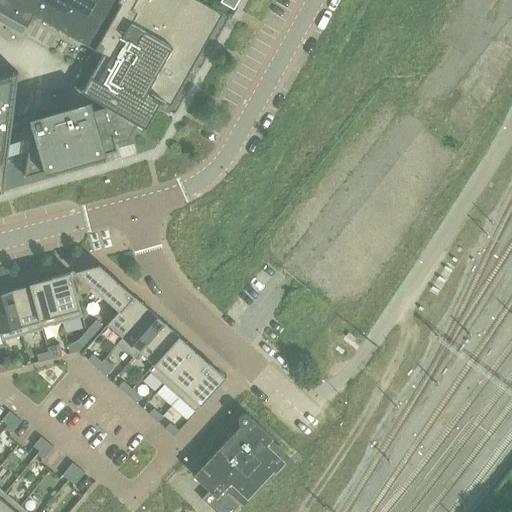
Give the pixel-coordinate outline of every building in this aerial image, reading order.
[(0,0),(0,10),(27,26),(34,13),(98,49),(106,54),(84,92),(107,105),(140,122),(149,127),(164,102),(167,103),(168,101),(173,104),(225,12),(204,0),(0,0)] [(17,72),(0,77),(0,191),(2,191),(7,157),(8,145),(17,72)] [(140,122),(107,105),(107,107),(94,110),(92,103),(31,120),(29,138),(8,145),(7,157),(28,149),(24,175),(107,152),(105,145),(111,143),(131,137),(140,122)] [(99,264),(74,271),(119,311),(133,295),(99,264)] [(70,272),(49,278),(61,322),(82,316),(70,272)] [(49,278),(29,283),(29,285),(30,285),(42,327),(43,327),(61,322),(49,278)] [(29,285),(11,290),(22,334),(43,329),(43,327),(42,327),(30,285),(29,285)] [(11,290),(0,292),(0,329),(1,333),(0,332),(0,333),(2,340),(22,334),(11,290)] [(119,311),(107,324),(122,337),(123,338),(149,309),(133,295),(119,311)] [(122,337),(117,343),(131,354),(134,357),(139,352),(138,351),(164,323),(149,309),(123,338),(122,337)] [(96,319),(87,330),(93,335),(102,325),(96,319)] [(164,323),(138,351),(139,352),(153,364),(154,365),(179,336),(164,323)] [(87,330),(77,340),(84,346),(93,335),(87,330)] [(153,364),(148,370),(164,384),(194,350),(179,336),(154,365),(153,364)] [(59,344),(47,347),(48,351),(50,359),(62,356),(59,344)] [(194,350),(164,384),(179,397),(210,363),(194,350)] [(48,351),(36,354),(39,362),(50,359),(48,351)] [(93,354),(87,360),(96,368),(102,362),(93,354)] [(20,359),(9,362),(11,370),(23,366),(20,359)] [(102,362),(96,368),(105,376),(114,367),(104,359),(102,362)] [(9,362),(0,364),(0,372),(11,370),(9,362)] [(210,363),(179,397),(195,412),(226,378),(210,363)] [(123,381),(118,387),(127,395),(132,389),(123,381)] [(132,389),(127,395),(136,403),(141,397),(132,389)] [(148,414),(157,422),(163,416),(154,408),(148,414)] [(9,411),(1,421),(7,426),(15,416),(9,411)] [(242,424),(195,474),(211,490),(203,498),(218,482),(217,481),(225,472),(226,474),(246,452),(241,448),(262,425),(251,415),(249,414),(247,413),(245,413),(243,414),(241,415),(240,416),(240,418),(240,421),(241,423),(242,424)] [(7,426),(5,429),(11,434),(22,421),(15,416),(7,426)] [(170,423),(164,429),(174,437),(179,431),(170,423)] [(218,482),(203,498),(217,511),(233,511),(287,455),(271,440),(274,437),(262,425),(241,448),(246,452),(226,474),(225,472),(217,481),(218,482)] [(41,436),(33,446),(39,451),(47,441),(41,436)] [(39,451),(36,454),(43,459),(53,447),(47,441),(39,451)] [(72,462),(62,475),(68,480),(78,467),(72,462)] [(78,467),(68,480),(74,485),(85,472),(78,467)] [(0,511),(15,511),(16,511),(0,498),(0,511)]
